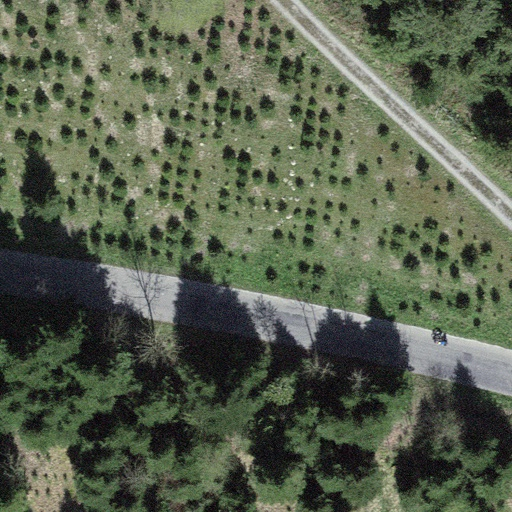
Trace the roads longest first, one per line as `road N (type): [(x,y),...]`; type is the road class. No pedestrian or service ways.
road 1 (tertiary): [(511,376),(0,269)]
road 2 (track): [(316,0),(511,196)]
